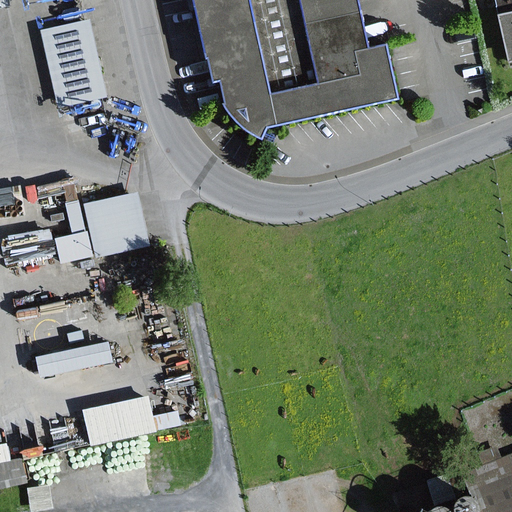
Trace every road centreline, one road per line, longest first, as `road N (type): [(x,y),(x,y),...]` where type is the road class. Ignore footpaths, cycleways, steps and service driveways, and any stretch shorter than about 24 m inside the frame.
road 1 (unclassified): [(138,0),(165,113),(186,152),(234,190),(288,203),(325,200),(511,130)]
road 2 (track): [(253,511),(196,301),(185,192),(204,169)]
